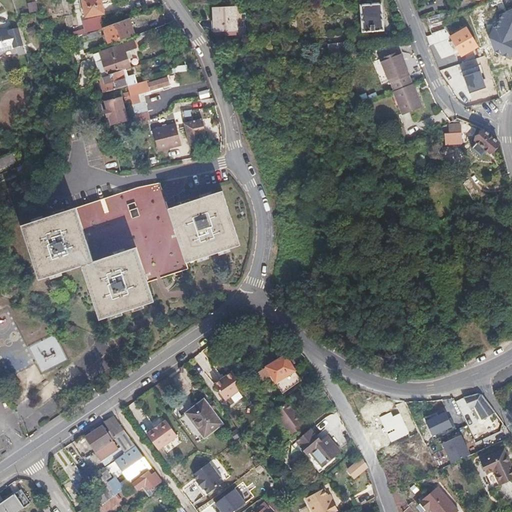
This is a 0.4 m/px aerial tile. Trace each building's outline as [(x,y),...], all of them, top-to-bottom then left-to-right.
[(83,0),(87,17),(104,14),(101,0),(83,0)] [(383,30),(381,4),(362,5),(363,31),(383,30)] [(154,19),(164,15),(162,6),(152,10),(154,19)] [(233,6),(210,7),(211,32),(234,32),(233,6)] [(439,13),(427,18),(429,26),(442,21),(439,13)] [(78,38),(81,37),(105,28),(101,17),(85,22),(87,28),(76,32),(78,38)] [(446,29),(443,20),(442,21),(429,26),(432,34),(446,29)] [(122,31),(119,22),(105,28),(107,34),(105,35),(106,39),(108,38),(110,43),(121,39),(119,32),(122,31)] [(16,33),(13,26),(8,27),(8,30),(0,31),(0,50),(14,49),(14,47),(16,46),(17,48),(21,47),(18,40),(17,41),(14,34),(16,33)] [(476,45),(466,28),(451,36),(462,54),(471,49),(470,48),(476,45)] [(98,61),(103,60),(107,73),(108,74),(130,66),(125,52),(138,48),(136,40),(96,54),(98,61)] [(329,45),(330,53),(345,51),(344,43),(329,45)] [(381,57),(394,90),(412,84),(409,76),(411,75),(401,50),(381,57)] [(103,74),(107,73),(103,60),(98,61),(103,74)] [(127,86),(122,70),(99,78),(103,92),(127,86)] [(148,83),(147,80),(127,86),(129,95),(169,85),(167,78),(148,83)] [(414,83),(412,84),(394,90),(403,114),(423,106),(414,83)] [(208,90),(197,92),(199,99),(209,97),(208,90)] [(127,120),(120,97),(104,101),(110,125),(127,120)] [(202,118),(184,123),(190,145),(204,141),(202,133),(206,132),(202,118)] [(158,150),(181,144),(176,123),(152,129),(158,150)] [(491,153),(500,143),(484,130),(475,139),(476,140),(474,143),(476,144),(472,148),(482,156),(487,150),(491,153)] [(452,144),(463,144),(463,133),(452,133),(452,144)] [(457,193),(464,202),(471,197),(464,187),(457,193)] [(185,265),(240,249),(223,196),(168,212),(185,265)] [(94,262),(77,208),(23,225),(39,279),(83,266),(100,320),(154,303),(137,249),(94,262)] [(260,334),(258,320),(248,322),(250,335),(260,334)] [(42,370),(65,361),(56,339),(33,348),(42,370)] [(272,376),(282,394),(301,381),(286,356),(267,367),(272,376)] [(69,363),(37,395),(47,404),(78,372),(69,363)] [(272,376),(267,367),(260,371),(259,374),(262,379),(265,380),(272,376)] [(225,401),(243,387),(232,372),(214,385),(225,401)] [(467,409),(473,407),(479,420),(491,415),(480,391),(463,399),(467,409)] [(274,413),(293,438),(306,428),(303,424),(306,421),(291,401),(274,413)] [(223,424),(207,403),(190,416),(205,437),(223,424)] [(135,445),(114,414),(105,420),(109,428),(106,430),(103,425),(86,436),(95,450),(115,437),(125,452),(135,445)] [(423,432),(427,441),(423,443),(426,450),(430,448),(434,456),(447,451),(445,447),(462,440),(463,441),(464,441),(466,440),(466,437),(465,436),(463,435),(462,435),(461,436),(460,435),(468,431),(460,415),(446,422),(449,427),(438,432),(436,427),(423,432)] [(156,449),(175,435),(164,420),(145,434),(156,449)] [(483,433),(497,429),(495,420),(480,424),(483,433)] [(308,453),(311,451),(322,442),(312,429),(298,441),(308,453)] [(328,436),(322,442),(311,451),(323,465),(340,451),(328,436)] [(115,458),(116,459),(125,452),(115,437),(95,450),(105,465),(115,458)] [(152,467),(135,445),(125,452),(116,459),(114,461),(131,482),(152,467)] [(479,460),(491,487),(498,485),(511,478),(511,471),(502,450),(479,460)] [(355,477),(368,467),(363,458),(350,469),(355,477)] [(224,480),(210,461),(194,473),(198,479),(197,479),(203,487),(204,486),(208,492),(224,480)] [(79,489),(99,476),(96,471),(92,465),(81,473),(85,478),(76,484),(79,489)] [(78,511),(92,511),(103,504),(117,494),(125,488),(117,477),(114,479),(107,469),(99,476),(79,489),(84,498),(87,496),(91,503),(79,511),(78,511)] [(153,488),(155,492),(162,488),(160,484),(163,481),(155,472),(151,475),(148,471),(140,476),(150,490),(153,488)] [(182,489),(190,502),(200,496),(193,483),(182,489)] [(429,508),(432,511),(457,511),(458,511),(437,486),(418,502),(426,511),(429,508)] [(232,511),(246,502),(236,488),(216,503),(221,510),(218,511),(232,511)] [(337,511),(339,510),(334,501),(332,502),(328,494),(324,488),(306,498),(313,511),(337,511)] [(0,511),(16,511),(32,502),(22,489),(0,503),(0,511)] [(122,500),(117,494),(103,504),(107,511),(122,500)] [(272,511),(265,503),(254,511),(272,511)]
